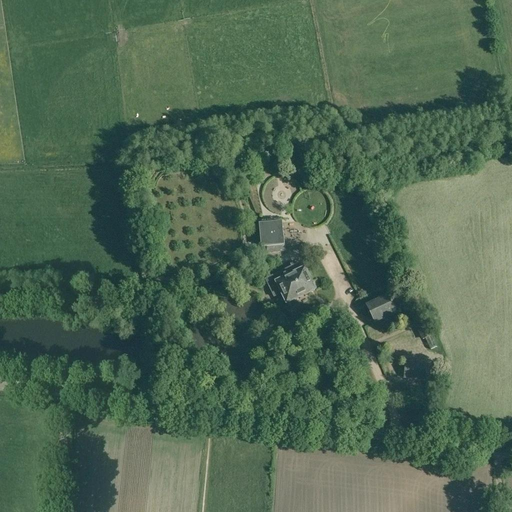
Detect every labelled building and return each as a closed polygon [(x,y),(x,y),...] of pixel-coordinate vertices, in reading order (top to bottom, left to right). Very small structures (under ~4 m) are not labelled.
[(282,223),(260,225),(262,248),(267,248),(267,253),(285,251),(282,223)] [(300,263),(291,268),(265,280),(268,287),(274,298),(282,294),(287,304),(314,290),(305,270),(304,271),(300,263)] [(369,307),(376,323),(396,313),(389,297),(369,307)] [(433,336),(419,306),(410,310),(424,340),(433,336)] [(432,366),(406,363),(405,378),(430,381),(432,366)]
